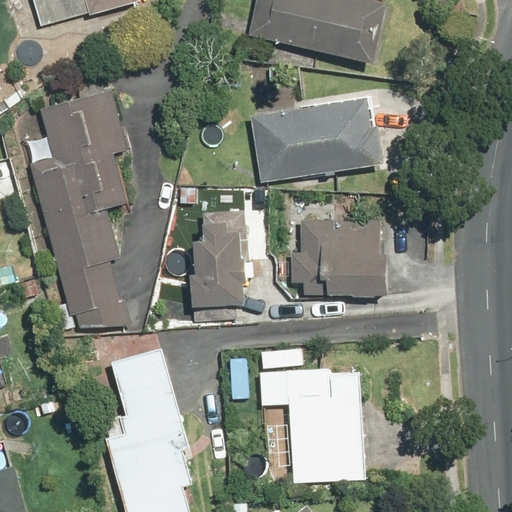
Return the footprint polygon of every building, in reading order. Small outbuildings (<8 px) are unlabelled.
[(148,0),(33,0),(42,29),(94,15),(149,0),(148,0)] [(397,4),(378,0),(259,0),(252,35),(384,64),(397,4)] [(58,158),(34,164),(75,319),(81,317),(84,330),(135,316),(121,262),(124,261),(111,212),(132,206),(118,156),(133,151),(117,89),(45,108),(58,158)] [(380,95),(255,115),(267,186),(391,166),(380,95)] [(202,274),(197,274),(196,323),(240,324),(240,306),(256,306),(257,240),(248,240),(249,209),(208,208),(208,240),(203,239),(202,274)] [(391,225),(306,220),(304,252),(295,252),(293,287),(308,288),(308,294),(395,299),(398,256),(389,255),(391,225)] [(130,415),(108,421),(131,511),(194,511),(189,488),(198,486),(189,453),(196,451),(169,347),(116,360),(130,415)] [(337,370),(294,372),(298,483),(374,481),(370,373),(337,375),(337,370)] [(0,511),(33,511),(20,466),(0,471),(0,511)]
